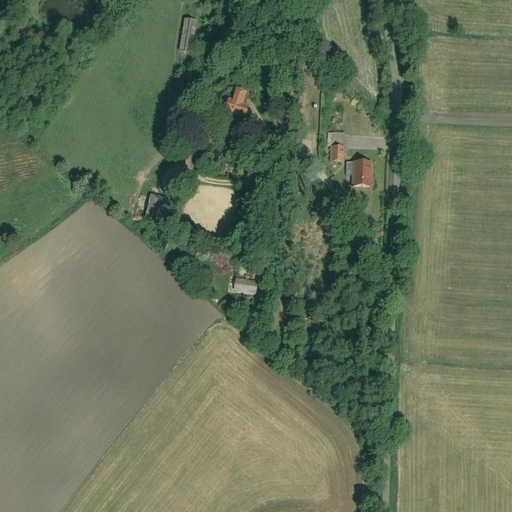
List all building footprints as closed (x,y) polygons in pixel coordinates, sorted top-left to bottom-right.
[(182,18),(175,56),(191,59),(198,21),(182,18)] [(236,91),(233,102),(228,101),(224,113),(236,117),(232,128),(243,132),(247,120),(244,120),(248,108),(242,106),(246,95),(236,91)] [(344,134),(331,133),(331,162),(344,162),(344,134)] [(353,187),(370,188),(371,164),(354,163),(353,187)] [(153,184),(137,223),(172,230),(180,196),(153,184)] [(235,282),(234,291),(255,295),(257,285),(235,282)]
